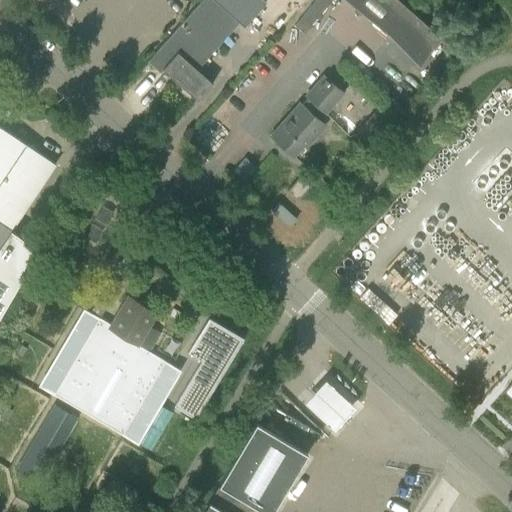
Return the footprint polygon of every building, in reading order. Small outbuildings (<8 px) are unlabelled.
[(201,0),(147,61),(159,72),(162,69),(197,101),(212,84),(196,70),(238,22),(243,25),(265,1),(264,0),(201,0)] [(350,0),(357,6),(388,33),(418,64),(441,37),(399,0),(350,0)] [(319,126),(316,123),(342,93),(323,76),(270,136),(292,155),(319,126)] [(394,119),(382,109),(360,133),(372,143),(394,119)] [(0,127),(0,312),(38,249),(10,230),(55,164),(0,127)] [(233,172),(243,181),(255,167),(245,158),(233,172)] [(314,182),(304,172),(288,191),(298,200),(314,182)] [(181,264),(186,254),(169,244),(163,254),(181,264)] [(111,279),(91,313),(101,319),(121,285),(111,279)] [(156,313),(127,296),(109,324),(101,319),(91,313),(84,309),(40,384),(136,441),(178,369),(137,345),(156,313)] [(173,406),(194,419),(195,419),(243,338),(208,317),(187,352),(200,361),(173,406)] [(324,379),(303,402),(333,429),(354,407),(324,379)] [(53,404),(15,469),(40,484),(78,418),(53,404)] [(256,424),(203,511),(272,511),(307,455),(256,424)]
